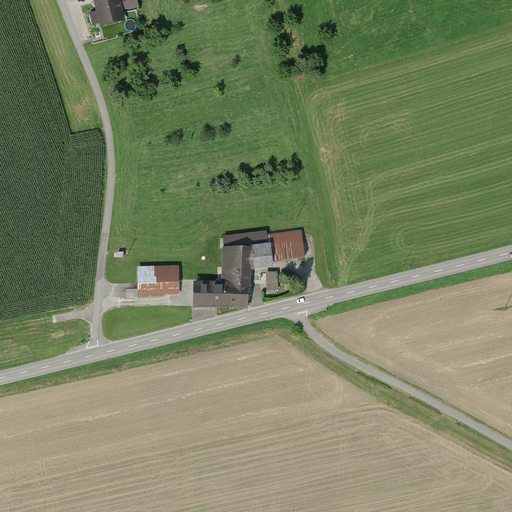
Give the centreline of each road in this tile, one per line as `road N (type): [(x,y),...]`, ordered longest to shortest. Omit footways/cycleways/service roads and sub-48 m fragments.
road 1 (tertiary): [(511,252),(0,378)]
road 2 (track): [(63,0),(104,104),(113,150),(93,355)]
road 3 (track): [(511,444),(354,361),(315,335),(294,306)]
